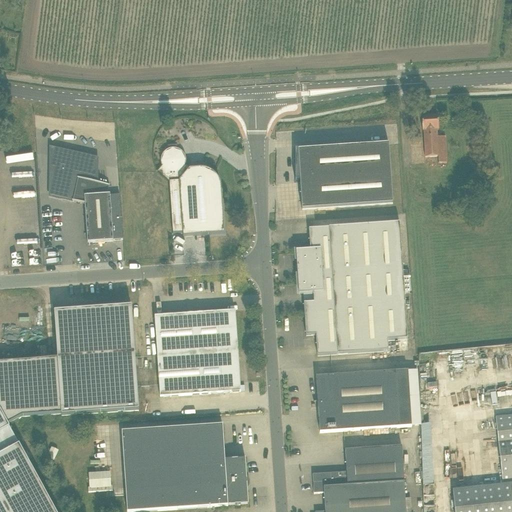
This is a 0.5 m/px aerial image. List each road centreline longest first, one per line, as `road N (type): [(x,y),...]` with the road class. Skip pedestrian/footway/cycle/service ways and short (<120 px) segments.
road 1 (unclassified): [(0,283),(265,263)]
road 2 (secondary): [(511,77),(249,94)]
road 3 (secondary): [(249,94),(97,101),(0,87)]
road 4 (unclassified): [(280,511),(265,263)]
road 5 (unclassified): [(265,263),(249,94)]
